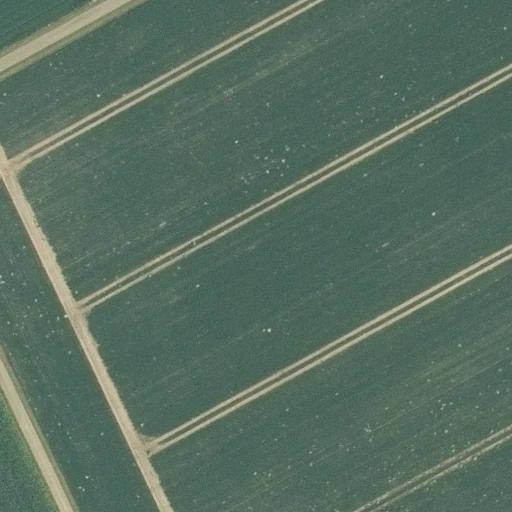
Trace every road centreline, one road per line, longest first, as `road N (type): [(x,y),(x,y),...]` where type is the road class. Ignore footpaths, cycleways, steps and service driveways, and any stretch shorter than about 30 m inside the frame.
road 1 (track): [(72,511),(0,361)]
road 2 (track): [(137,0),(0,75)]
